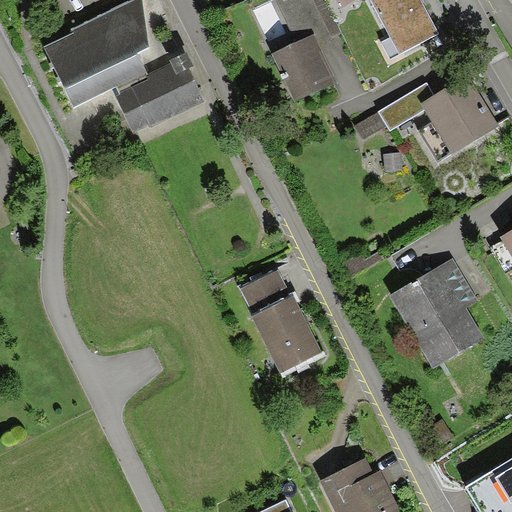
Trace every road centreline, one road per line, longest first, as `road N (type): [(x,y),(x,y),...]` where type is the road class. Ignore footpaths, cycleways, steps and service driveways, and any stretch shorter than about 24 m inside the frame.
road 1 (residential): [(184,0),(443,511)]
road 2 (residential): [(151,511),(49,301),(55,164),(0,56)]
